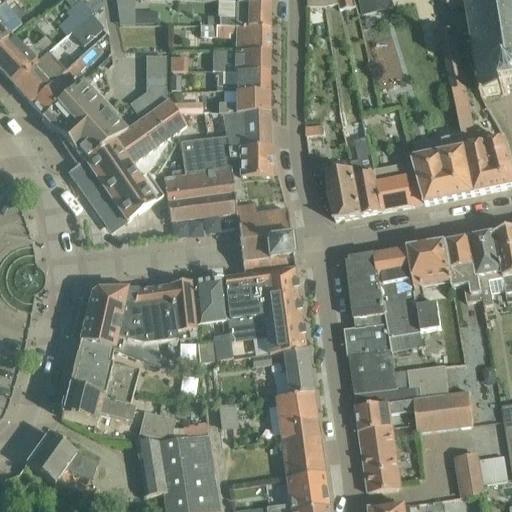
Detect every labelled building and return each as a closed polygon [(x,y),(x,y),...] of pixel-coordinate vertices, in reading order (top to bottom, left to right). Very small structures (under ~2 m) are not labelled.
[(338,7),(336,0),(307,0),(308,10),(324,10),(338,7)] [(355,8),(353,0),(336,0),(338,7),(339,11),(355,8)] [(389,0),(356,0),(361,17),(392,10),(389,0)] [(511,0),(442,0),(443,5),(445,4),(446,6),(448,6),(448,8),(450,8),(450,11),(466,8),(468,20),(465,20),(466,23),(469,22),(472,40),(469,40),(470,43),(472,42),(476,59),(473,60),(474,63),(476,62),(479,78),(477,79),(477,82),(479,81),(482,94),(481,94),(482,99),(486,98),(486,97),(503,94),(503,96),(507,96),(507,95),(511,93),(511,0)] [(218,20),(218,29),(268,31),(269,6),(234,5),(234,21),(218,20)] [(89,19),(91,18),(82,8),(57,29),(66,39),(70,36),(89,19)] [(132,16),(132,29),(158,29),(158,16),(132,16)] [(89,19),(70,36),(82,50),(101,33),(89,19)] [(0,46),(5,43),(10,39),(0,26),(0,46)] [(268,31),(218,29),(199,29),(199,40),(215,40),(228,41),(228,37),(235,37),(235,55),(268,55),(268,31)] [(464,151),(473,197),(511,189),(511,169),(505,142),(471,149),(469,142),(476,141),(453,30),(439,33),(461,139),(464,151)] [(5,43),(0,46),(0,75),(12,88),(33,68),(36,66),(41,61),(54,50),(45,39),(33,49),(26,41),(19,48),(10,39),(5,43)] [(33,68),(12,88),(29,107),(51,87),(58,80),(61,77),(65,73),(48,55),(41,61),(36,66),(33,68)] [(211,55),(211,64),(211,75),(215,75),(268,75),(268,55),(235,55),(211,55)] [(41,119),(68,94),(59,85),(68,76),(71,80),(84,68),(77,62),(65,73),(61,77),(58,80),(51,87),(29,107),(41,119)] [(183,62),(169,62),(169,75),(183,75),(183,62)] [(215,75),(215,80),(215,94),(223,95),(268,96),(268,75),(215,75)] [(179,94),(179,80),(169,80),(169,94),(179,94)] [(79,84),(68,94),(41,119),(66,146),(63,149),(76,169),(125,134),(79,84)] [(144,90),(144,95),(156,112),(165,106),(164,90),(144,90)] [(268,96),(223,95),(223,107),(217,107),(217,117),(222,117),(268,115),(268,96)] [(77,169),(67,176),(86,204),(109,237),(125,225),(162,200),(144,175),(139,179),(131,167),(145,158),(185,129),(177,117),(170,108),(168,104),(165,106),(156,112),(125,134),(76,169),(77,169)] [(201,107),(170,108),(177,117),(201,117),(201,107)] [(323,128),(305,130),(305,139),(324,137),(323,128)] [(444,155),(411,161),(425,207),(473,197),(464,151),(461,139),(442,143),(444,155)] [(171,180),(163,181),(165,199),(169,226),(234,217),(233,210),(234,210),(233,196),(229,161),(228,161),(226,151),(225,140),(179,146),(183,174),(170,175),(171,180)] [(357,163),(349,165),(350,173),(360,220),(381,215),(376,186),(374,172),(374,171),(370,157),(366,140),(352,143),(357,163)] [(228,161),(229,161),(239,161),(239,180),(271,180),(271,150),(269,150),(226,151),(228,161)] [(425,207),(411,161),(395,164),(396,168),(374,172),(376,186),(381,215),(425,207)] [(360,220),(350,173),(326,174),(335,224),(360,220)] [(234,219),(255,217),(254,207),(234,210),(233,210),(234,217),(234,219)] [(255,217),(234,219),(235,220),(236,225),(238,243),(238,244),(238,245),(238,247),(240,262),(239,262),(240,265),(240,266),(241,267),(242,278),(257,276),(294,271),(292,260),(293,260),(293,258),(292,256),(290,241),(290,239),(290,238),(286,213),(255,217)] [(511,233),(494,237),(501,275),(504,293),(504,296),(511,294),(511,233)] [(501,275),(494,237),(469,242),(475,280),(479,280),(483,302),(484,307),(493,305),(491,296),(504,293),(501,275)] [(483,302),(479,280),(475,280),(469,242),(444,247),(451,285),(452,290),(463,288),(466,305),(483,302)] [(444,247),(408,252),(417,315),(421,334),(440,331),(436,305),(425,307),(422,289),(451,285),(444,247)] [(417,315),(408,252),(375,257),(380,291),(386,325),(391,354),(392,356),(423,350),(421,334),(417,315)] [(380,291),(375,257),(350,262),(347,266),(355,332),(344,333),(347,359),(349,358),(391,354),(386,325),(380,291)] [(294,271),(257,276),(264,331),(301,325),(294,271)] [(242,278),(220,281),(223,306),(227,336),(250,333),(264,331),(257,276),(242,278)] [(227,336),(223,306),(220,281),(190,286),(194,328),(220,324),(222,338),(212,339),(216,364),(231,362),(228,345),(227,336)] [(168,289),(137,293),(141,347),(173,343),(172,336),(194,334),(194,328),(190,286),(168,289)] [(141,347),(137,293),(137,292),(126,293),(96,293),(90,298),(78,345),(97,349),(111,352),(112,352),(116,353),(118,351),(120,341),(141,347)] [(301,325),(264,331),(250,333),(251,341),(265,339),(268,358),(281,356),(305,353),(301,325)] [(72,369),(67,389),(101,398),(102,398),(105,391),(131,398),(138,373),(111,367),(111,366),(109,366),(112,352),(111,352),(78,345),(75,359),(72,369)] [(305,353),(281,356),(284,375),(271,377),(275,401),(311,397),(305,353)] [(391,354),(349,358),(354,398),(408,391),(406,374),(395,375),(392,356),(391,354)] [(269,368),(268,358),(250,360),(251,370),(269,368)] [(408,391),(354,398),(356,409),(414,402),(428,400),(441,399),(442,399),(447,398),(444,369),(438,370),(406,374),(408,391)] [(101,398),(67,389),(60,420),(95,428),(97,418),(129,426),(134,411),(128,410),(127,410),(100,403),(101,398)] [(102,398),(101,398),(100,403),(127,410),(128,410),(131,398),(105,391),(102,398)] [(469,396),(455,397),(459,430),(473,429),(469,396)] [(311,397),(275,401),(273,401),(279,442),(294,440),(292,427),(315,424),(311,397)] [(455,397),(442,399),(446,432),(459,430),(455,397)] [(441,399),(428,400),(432,433),(446,432),(442,399),(441,399)] [(432,433),(428,400),(414,402),(415,414),(418,435),(432,433)] [(415,414),(414,402),(356,409),(359,434),(392,430),(391,416),(415,414)] [(217,408),(220,432),(238,429),(234,405),(217,408)] [(505,436),(511,435),(511,407),(501,409),(505,436)] [(138,435),(169,443),(172,432),(175,422),(144,413),(138,435)] [(321,475),(315,424),(292,427),(294,440),(279,442),(285,480),(321,475)] [(172,432),(169,443),(184,442),(207,438),(205,428),(181,431),(172,432)] [(400,487),(392,430),(359,434),(368,496),(397,492),(400,487)] [(76,456),(47,437),(25,468),(53,487),(64,471),(91,482),(98,464),(76,456)] [(184,442),(169,443),(158,444),(164,496),(166,511),(217,511),(207,438),(184,442)] [(164,496),(158,444),(134,442),(144,499),(164,496)] [(480,470),(479,463),(478,458),(457,461),(459,473),(480,470)] [(503,459),(491,461),(495,485),(507,483),(503,459)] [(491,461),(479,463),(480,470),(482,482),(482,487),(495,485),(491,461)] [(482,482),(480,470),(459,473),(461,486),(482,482)] [(321,475),(285,480),(289,507),(252,511),(251,511),(302,511),(326,508),(321,475)] [(482,487),(482,482),(461,486),(463,499),(484,496),(482,487)]
